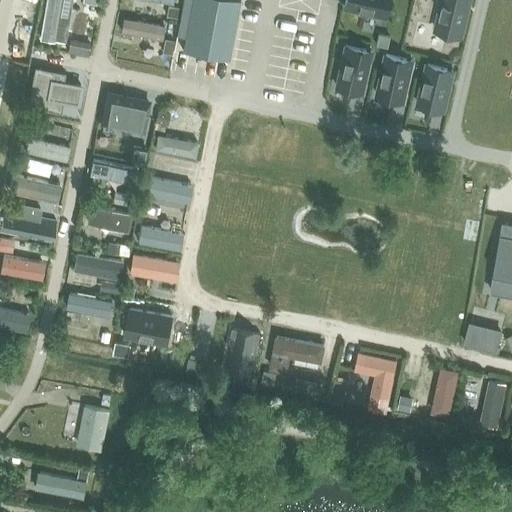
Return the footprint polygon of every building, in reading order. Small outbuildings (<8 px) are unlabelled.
[(192,0),(183,50),(229,59),(240,0),(192,0)] [(138,208),(131,244),(181,254),(190,207),(140,198),(138,208)] [(500,235),(494,269),(490,290),(511,293),(511,224),(505,223),(503,235),(500,235)] [(109,407),(86,403),(78,442),(102,447),(109,407)] [(87,479),(37,470),(34,487),(83,496),(87,479)]
